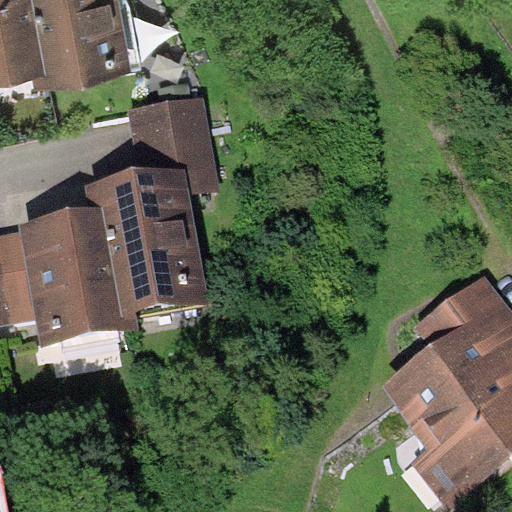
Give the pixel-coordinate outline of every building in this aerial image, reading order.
[(35,0),(0,0),(0,60),(33,54),(45,52),(35,0)] [(35,0),(45,52),(33,54),(36,71),(132,54),(122,0),(35,0)] [(204,99),(130,112),(142,179),(185,172),(189,197),(220,192),(204,99)] [(86,190),(91,214),(104,212),(123,322),(140,320),(210,306),(189,197),(185,172),(142,179),(86,190)] [(123,322),(104,212),(91,214),(18,227),(19,235),(35,323),(40,351),(142,332),(140,320),(123,322)] [(0,328),(35,323),(19,235),(0,238),(0,328)] [(412,464),(448,511),(451,511),(511,465),(511,311),(485,277),(414,330),(430,350),(384,391),(428,454),(412,464)]
